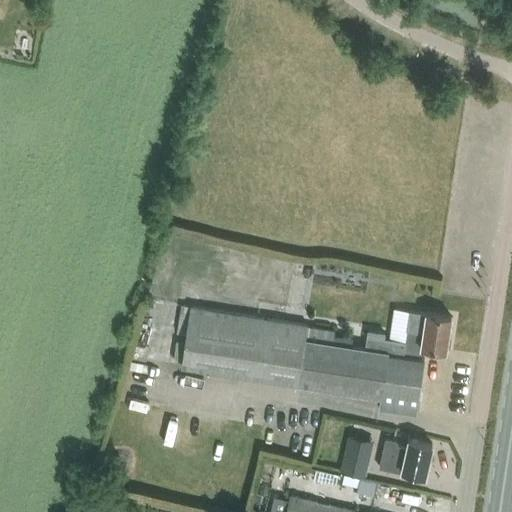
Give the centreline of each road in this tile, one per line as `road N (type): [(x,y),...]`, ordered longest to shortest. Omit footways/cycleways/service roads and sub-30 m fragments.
road 1 (unclassified): [(468,511),(511,224)]
road 2 (unclassified): [(511,73),(404,30),(359,0)]
